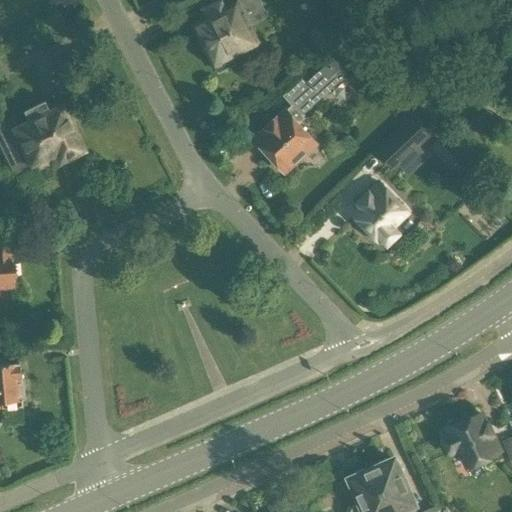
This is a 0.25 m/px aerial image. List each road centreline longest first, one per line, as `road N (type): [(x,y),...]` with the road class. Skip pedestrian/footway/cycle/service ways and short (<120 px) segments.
road 1 (residential): [(100,461),(348,350),(278,259),(205,187)]
road 2 (secondary): [(106,494),(343,396),(506,299)]
road 3 (residential): [(160,511),(290,458),(511,340)]
road 4 (residential): [(100,461),(80,275),(96,249),(205,187)]
road 5 (residential): [(205,187),(106,0)]
